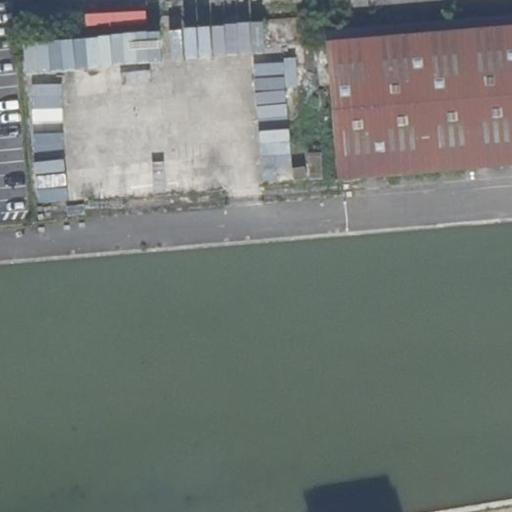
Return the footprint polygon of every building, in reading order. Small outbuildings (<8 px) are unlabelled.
[(426,39),(461,36),(461,31),(453,18),(426,39)] [(260,20),(184,25),(186,56),(247,52),(251,105),(281,103),(279,80),(292,80),(290,51),(262,53),(260,20)] [(468,31),(468,35),(490,34),(480,21),(468,31)] [(337,45),(366,43),(366,37),(360,26),(337,45)] [(157,27),(45,41),(49,71),(161,57),(157,27)] [(372,42),(397,41),(385,28),(371,37),(372,42)] [(468,35),(461,36),(426,39),(397,41),(372,42),(366,43),(337,45),(317,46),(329,186),(511,170),(511,32),(490,34),(468,35)] [(276,167),(284,166),(283,115),(257,115),(258,180),(276,180),(276,167)] [(29,134),(31,201),(82,200),(81,169),(56,169),(54,133),(29,134)]
